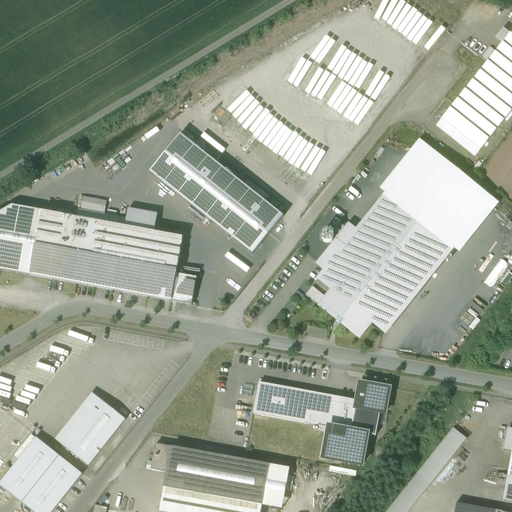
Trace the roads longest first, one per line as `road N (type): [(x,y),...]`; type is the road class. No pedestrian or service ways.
road 1 (residential): [(219,334),(418,80),(439,65)]
road 2 (residential): [(294,0),(0,178)]
road 3 (residential): [(511,387),(219,334)]
road 4 (residential): [(219,334),(78,308),(0,348)]
road 5 (residential): [(75,511),(219,334)]
